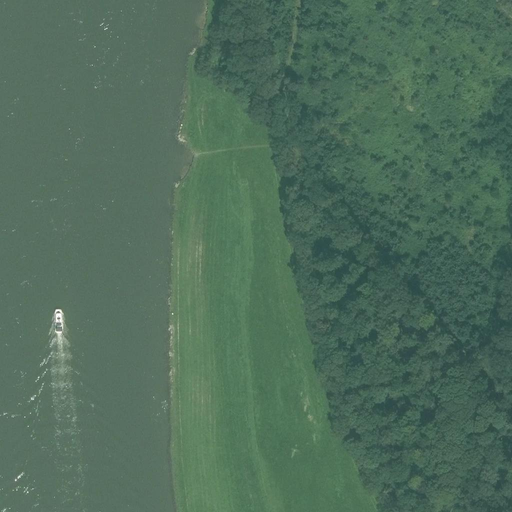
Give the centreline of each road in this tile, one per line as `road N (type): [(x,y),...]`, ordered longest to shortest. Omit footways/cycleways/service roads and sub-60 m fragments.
road 1 (track): [(511,388),(290,140)]
road 2 (track): [(440,511),(450,367),(462,358),(486,360),(503,341),(511,283)]
